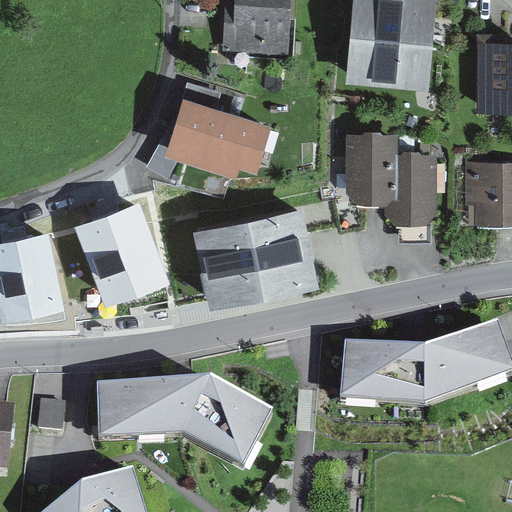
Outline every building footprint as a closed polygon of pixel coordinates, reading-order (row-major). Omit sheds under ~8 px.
[(286,0),(236,0),(237,6),(228,6),(226,44),(284,47),(286,0)] [(432,0),(358,0),(354,76),(427,81),(432,0)] [(511,45),(481,46),(482,107),(511,106),(511,45)] [(277,129),(186,102),(171,150),(234,169),(238,157),(266,166),(277,129)] [(350,198),(394,198),(395,156),(395,137),(350,136),(350,198)] [(431,157),(395,156),(394,198),(394,217),(431,218),(431,157)] [(511,164),(469,165),(469,200),(480,200),(480,222),(511,222),(511,164)] [(298,212),(200,233),(215,300),(312,279),(298,212)] [(343,401),(424,407),(511,376),(511,373),(497,330),(426,355),(346,349),(343,401)] [(72,386),(43,383),(39,411),(69,415),(72,386)] [(207,385),(98,389),(100,441),(183,437),(243,470),(270,419),(207,385)] [(10,411),(0,410),(0,466),(4,467),(10,411)] [(84,491),(53,511),(141,511),(132,476),(84,491)]
